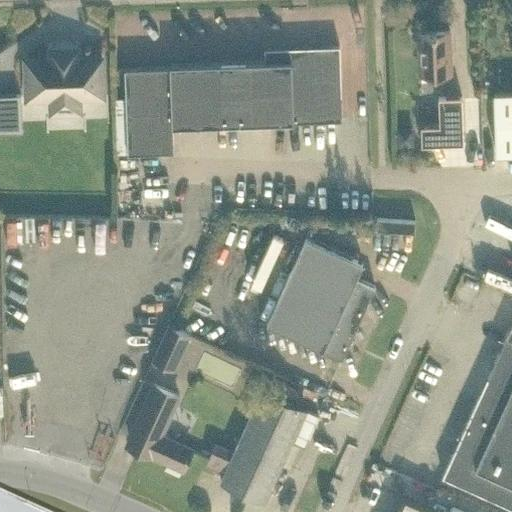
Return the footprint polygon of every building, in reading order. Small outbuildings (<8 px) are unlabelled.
[(449,31),(410,32),(410,33),(418,33),(419,74),(450,73),(449,31)] [(22,56),(23,102),(48,101),(48,115),(83,114),(82,99),(105,99),(104,54),(80,55),(80,45),(45,46),(46,56),(22,56)] [(205,63),(172,65),(172,67),(127,69),(130,153),(176,151),(175,125),(207,124),(341,120),(338,47),(265,49),(265,61),(205,63)] [(511,92),(493,93),(495,154),(511,153),(511,92)] [(21,94),(0,94),(0,131),(22,131),(21,94)] [(439,125),(420,126),(421,144),(462,143),(461,97),(438,97),(439,125)] [(414,144),(413,127),(396,128),(397,145),(414,144)] [(376,221),(375,230),(413,233),(414,233),(415,220),(376,218),(376,221)] [(266,323),(342,358),(374,286),(356,278),(362,263),(306,237),(266,323)] [(511,321),(442,477),(511,508),(511,321)] [(174,371),(192,334),(170,323),(152,360),(174,371)] [(191,449),(161,435),(179,395),(154,383),(129,438),(140,444),(138,449),(167,462),(163,469),(179,477),(191,449)] [(230,458),(211,449),(208,456),(218,461),(216,465),(225,469),(220,481),(264,501),(306,408),(262,388),(230,458)] [(437,511),(405,498),(398,511),(437,511)] [(0,511),(21,511),(0,502),(0,511)]
